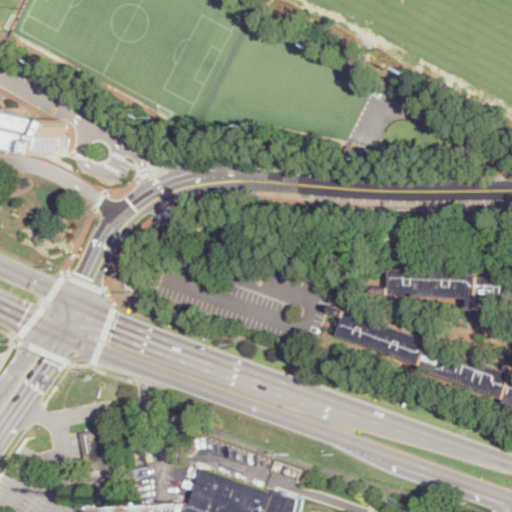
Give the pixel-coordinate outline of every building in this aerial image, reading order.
[(59,152),(62,138),(70,124),(62,120),(60,123),(0,110),(0,142),(52,155),(53,151),(59,152)] [(511,301),(484,301),(483,306),(483,307),(482,308),(481,308),(480,308),(479,308),(478,308),(478,307),(477,306),(476,305),(477,296),(383,292),(382,291),(381,291),(381,290),(380,289),(380,288),(380,287),(381,286),(382,285),(384,285),(396,285),(397,266),(478,270),(478,274),(511,275),(511,301)] [(430,336),(432,331),(432,330),(433,330),(434,329),(435,329),(436,330),(437,330),(438,331),(438,332),(438,334),(435,342),(511,368),(511,401),(510,401),(511,397),(427,367),(428,363),(344,333),(351,315),(339,311),(338,311),(338,310),(337,309),(337,307),(338,306),(339,305),(340,305),(341,305),(342,305),(430,336)] [(109,426),(111,434),(112,433),(117,432),(121,431),(124,443),(120,443),(115,444),(113,445),(117,466),(93,471),(85,432),(109,426)] [(282,490),(304,497),(301,511),(192,511),(204,480),(196,477),(201,465),(280,492),(282,490)] [(187,505),(183,511),(176,511),(179,502),(187,505)]
